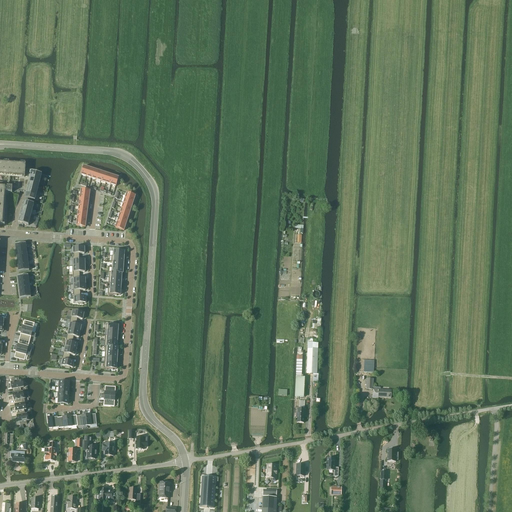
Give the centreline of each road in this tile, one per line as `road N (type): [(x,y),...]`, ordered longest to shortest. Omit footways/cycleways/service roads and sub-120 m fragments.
road 1 (tertiary): [(184,460),(141,401),(155,214),(150,180),(119,153),(0,144)]
road 2 (unclassified): [(184,460),(511,405)]
road 3 (residential): [(91,239),(128,242),(133,251),(124,372),(98,377)]
road 4 (residential): [(0,485),(184,460)]
